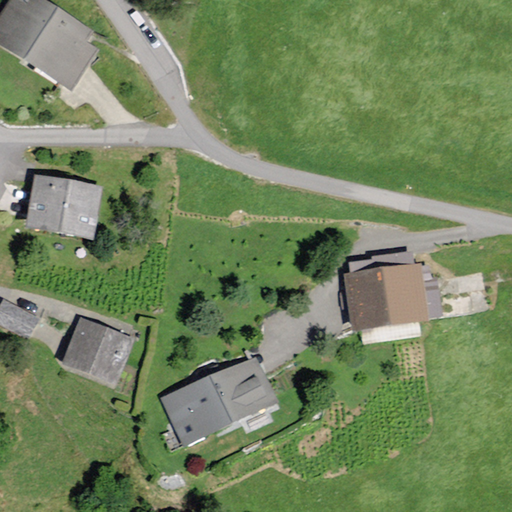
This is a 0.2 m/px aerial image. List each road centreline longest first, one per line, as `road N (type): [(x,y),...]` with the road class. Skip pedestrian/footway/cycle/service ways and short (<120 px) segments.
road 1 (residential): [(511,223),(256,166),(199,136)]
road 2 (residential): [(199,136),(0,130)]
road 3 (residential): [(199,136),(112,0)]
